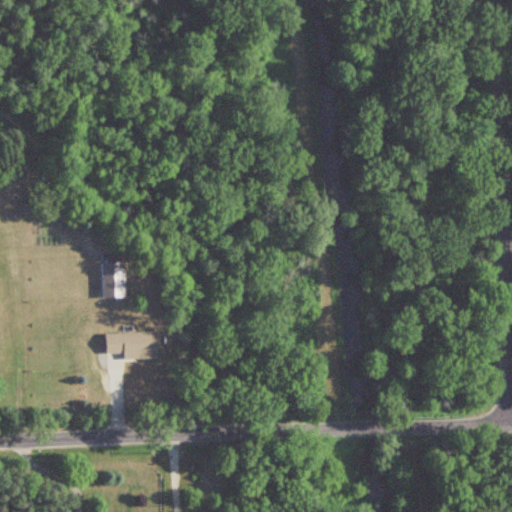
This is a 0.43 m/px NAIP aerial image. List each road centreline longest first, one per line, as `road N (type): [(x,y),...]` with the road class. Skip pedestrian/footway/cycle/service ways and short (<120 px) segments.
road 1 (residential): [(510,422),(498,0)]
road 2 (residential): [(0,439),(401,428)]
